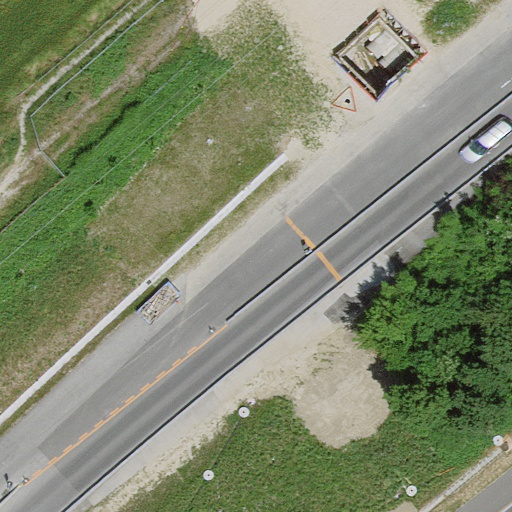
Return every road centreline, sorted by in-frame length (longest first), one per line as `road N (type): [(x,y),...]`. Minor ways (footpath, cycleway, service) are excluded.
road 1 (motorway): [(511,80),(263,292),(29,511)]
road 2 (track): [(0,203),(226,0)]
